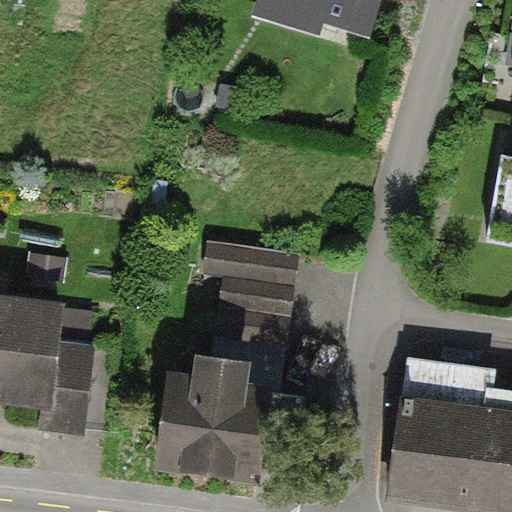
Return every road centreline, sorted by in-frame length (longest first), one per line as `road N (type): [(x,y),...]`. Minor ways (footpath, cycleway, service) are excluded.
road 1 (residential): [(374,309),(464,0)]
road 2 (residential): [(341,511),(374,309)]
road 3 (residential): [(511,333),(374,309)]
